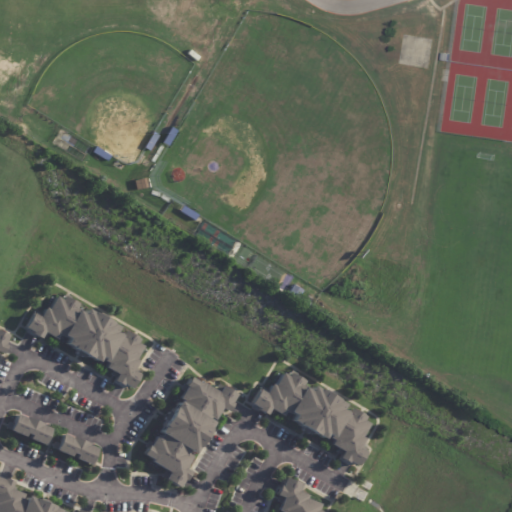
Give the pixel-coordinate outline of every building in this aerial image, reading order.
[(450,55),(449,62),(442,61),(443,54),(450,55)] [(175,131),(167,146),(160,142),(169,127),(175,131)] [(152,132),(158,136),(149,151),(143,147),(152,132)] [(109,156),(106,161),(91,152),(94,146),(109,156)] [(144,178),(146,188),(134,190),(132,181),(144,178)] [(196,215),(193,220),(177,211),(180,206),(196,215)] [(51,295),(141,347),(122,380),(32,329),(51,295)] [(276,370),(364,422),(342,460),(254,408),(276,370)] [(140,454),(188,379),(225,403),(177,477),(140,454)] [(14,414),(48,429),(41,444),(7,429),(14,414)] [(60,434),(94,448),(87,464),(53,449),(60,434)] [(0,511),(65,511),(0,483),(0,511)] [(318,502),(314,511),(271,511),(281,488),(318,502)]
